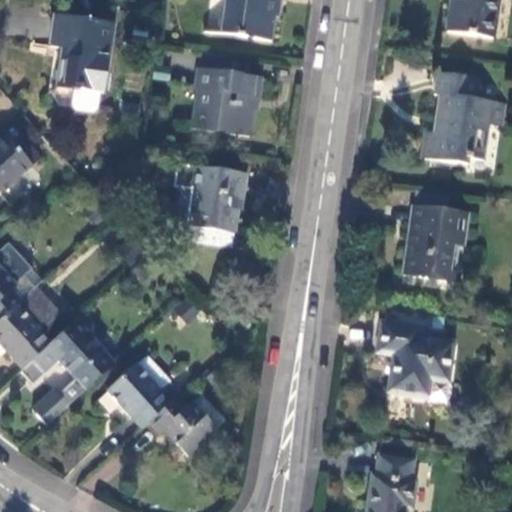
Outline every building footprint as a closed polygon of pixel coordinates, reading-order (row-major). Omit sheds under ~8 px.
[(279,0),(225,0),(221,33),(271,39),(274,15),(277,16),(279,0)] [(492,38),(498,0),(451,0),(446,32),(492,38)] [(111,23),(52,15),(48,47),(61,50),(56,86),(72,88),(71,105),(74,110),(90,112),(95,106),(97,91),(102,92),(111,23)] [(263,81),(201,72),(198,93),(201,94),(196,131),(251,139),(257,102),(260,102),(263,81)] [(478,79),(435,73),(432,94),(438,95),(436,120),(439,125),(437,134),(427,133),(424,160),(467,166),(468,159),(482,161),(488,127),(498,128),(501,104),(475,99),(478,79)] [(0,194),(30,166),(31,167),(36,163),(37,154),(13,128),(2,137),(3,138),(0,140),(0,194)] [(246,174),(177,164),(174,187),(191,189),(186,227),(188,227),(187,240),(230,246),(232,235),(234,236),(237,211),(241,211),(246,174)] [(462,213),(408,206),(399,275),(440,281),(448,232),(460,233),(462,213)] [(0,318),(22,299),(12,289),(16,286),(0,268),(0,318)] [(0,345),(21,368),(30,360),(73,320),(64,311),(59,315),(34,287),(22,299),(0,318),(0,345)] [(194,303),(176,305),(178,322),(196,320),(194,303)] [(59,361),(85,389),(115,361),(75,318),(73,320),(30,360),(44,375),(59,361)] [(421,328),(381,323),(377,353),(393,355),(388,392),(427,398),(429,380),(445,383),(446,383),(452,342),(420,337),(421,328)] [(106,390),(141,427),(148,420),(170,400),(135,363),(106,390)] [(444,400),(445,383),(429,380),(427,398),(444,400)] [(188,403),(178,393),(170,400),(148,420),(159,431),(163,428),(188,455),(217,427),(193,402),(191,400),(188,403)] [(202,394),(193,402),(217,427),(226,419),(202,394)] [(414,462),(379,457),(377,476),(373,476),(367,511),(407,511),(408,508),(412,508),(416,481),(412,480),(414,462)]
